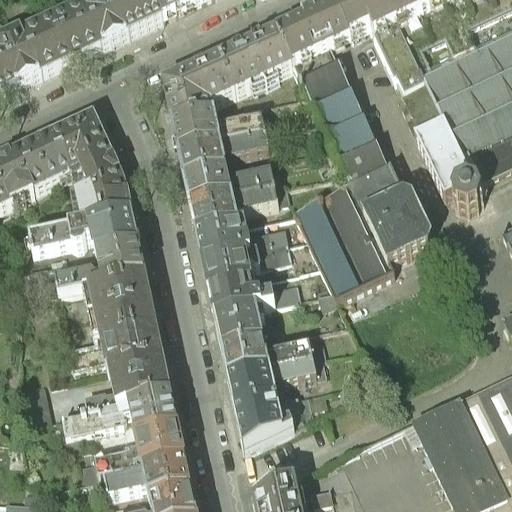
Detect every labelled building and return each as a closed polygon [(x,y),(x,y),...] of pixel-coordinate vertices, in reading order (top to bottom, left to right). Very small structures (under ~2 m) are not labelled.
[(122,48),(163,30),(149,0),(117,0),(54,29),(74,70),(122,48)] [(204,9),(216,4),(213,0),(149,0),(163,30),(204,9)] [(511,0),(366,0),(332,16),(305,31),(276,45),(294,78),(333,59),(349,51),(372,41),(397,100),(511,44),(511,0)] [(74,70),(54,29),(0,55),(0,105),(28,92),(74,70)] [(511,44),(397,100),(441,205),(447,203),(448,192),(463,186),(472,194),(475,192),(511,174),(511,44)] [(294,78),(276,45),(244,60),(193,83),(166,95),(175,137),(215,129),(213,119),(294,78)] [(333,59),(294,78),(309,107),(323,136),(337,164),(348,187),(353,197),(295,225),(309,253),(320,277),(332,302),(337,312),(387,288),(383,281),(426,259),(432,250),(415,210),(405,207),(333,59)] [(78,210),(83,235),(134,224),(131,207),(117,170),(96,126),(58,145),(82,185),(94,203),(78,210)] [(215,129),(175,137),(179,158),(181,166),(267,151),(265,131),(217,140),(215,129)] [(10,170),(0,173),(0,222),(1,224),(82,185),(58,145),(10,170)] [(267,151),(181,166),(183,172),(187,193),(228,185),(226,172),(270,165),(267,151)] [(228,185),(187,193),(191,212),(192,218),(276,200),(272,184),(230,192),(228,185)] [(472,194),(463,186),(448,192),(447,203),(451,213),(461,217),(471,213),(475,202),(472,194)] [(276,200),(192,218),(194,224),(198,246),(241,237),(238,226),(280,217),(276,200)] [(91,258),(93,270),(142,259),(135,229),(134,224),(83,235),(35,246),(39,261),(78,253),(80,260),(91,258)] [(511,233),(501,239),(511,259),(511,322),(498,329),(511,354),(511,353),(511,233)] [(241,237),(198,246),(203,268),(204,273),(290,255),(287,238),(247,246),(245,236),(241,237)] [(290,255),(204,273),(205,278),(211,301),(252,292),(250,278),(293,270),(290,255)] [(96,282),(61,289),(64,304),(93,298),(147,286),(146,283),(142,259),(93,270),(96,282)] [(93,298),(104,352),(159,341),(152,308),(147,286),(93,298)] [(252,292),(211,301),(215,321),(216,327),(265,317),(303,310),(300,295),(255,304),(252,292)] [(268,330),(265,317),(216,327),(217,334),(223,362),(264,354),(259,333),(268,330)] [(109,370),(111,381),(165,370),(160,344),(159,341),(104,352),(74,360),(77,377),(109,370)] [(264,354),(223,362),(228,386),(230,392),(314,373),(311,359),(266,367),(264,354)] [(90,410),(92,421),(173,405),(166,374),(165,370),(111,381),(117,405),(90,410)] [(314,373),(230,392),(231,399),(236,421),(276,412),(273,400),(317,390),(314,373)] [(511,511),(511,388),(412,435),(448,511),(511,511)] [(24,403),(25,440),(56,433),(48,398),(24,403)] [(135,427),(140,451),(181,442),(173,409),(173,405),(92,421),(64,427),(68,448),(90,443),(112,438),(127,435),(128,429),(135,427)] [(276,412),(236,421),(244,457),(246,465),(313,431),(297,409),(276,412)] [(90,443),(93,458),(115,453),(112,438),(90,443)] [(100,495),(108,493),(188,475),(187,471),(181,442),(140,451),(143,465),(96,476),(100,495)] [(114,511),(150,504),(151,511),(155,511),(194,503),(188,478),(188,475),(108,493),(112,511),(114,511)] [(295,491),(258,510),(258,511),(299,511),(298,506),(297,499),(295,491)] [(195,511),(194,503),(155,511),(195,511)]
